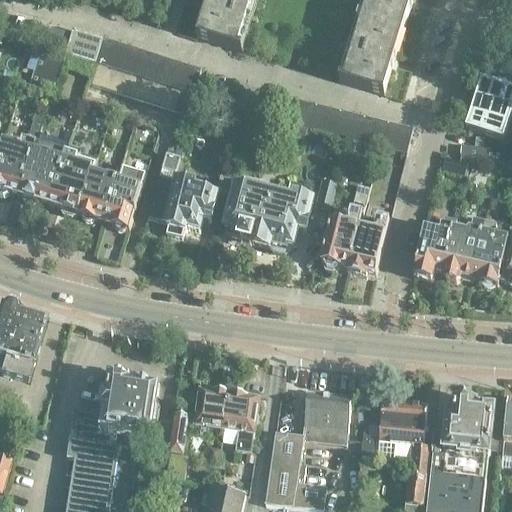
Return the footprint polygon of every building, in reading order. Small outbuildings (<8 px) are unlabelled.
[(210,0),(199,39),(238,52),(254,0),(210,0)] [(369,0),(363,22),(403,34),(413,0),(369,0)] [(363,22),(344,85),(384,97),(403,34),(363,22)] [(95,65),(103,41),(74,32),(66,56),(95,65)] [(116,45),(103,41),(95,65),(108,69),(116,45)] [(116,45),(108,69),(120,73),(128,49),(116,45)] [(42,49),(30,87),(54,95),(66,56),(42,49)] [(128,49),(120,73),(132,77),(140,53),(128,49)] [(140,53),(132,77),(144,81),(152,56),(140,53)] [(152,56),(144,81),(157,85),(165,60),(152,56)] [(165,60),(157,85),(169,88),(176,64),(165,60)] [(176,64),(169,88),(180,92),(188,67),(176,64)] [(98,67),(92,87),(102,90),(108,70),(98,67)] [(188,67),(180,92),(193,96),(202,72),(188,67)] [(108,70),(102,90),(112,93),(118,73),(108,70)] [(118,73),(112,93),(122,96),(128,76),(118,73)] [(128,76),(122,96),(132,99),(138,79),(128,76)] [(138,79),(132,99),(141,102),(148,82),(138,79)] [(511,90),(482,81),(466,130),(503,142),(511,116),(511,90)] [(148,82),(141,102),(151,105),(158,85),(148,82)] [(158,85),(151,105),(161,108),(167,88),(158,85)] [(167,88),(161,108),(171,111),(177,91),(167,88)] [(177,91),(171,111),(181,115),(187,94),(177,91)] [(278,98),(271,122),(286,125),(292,101),(278,98)] [(292,101),(286,125),(298,128),(304,104),(292,101)] [(304,104),(298,128),(310,131),(316,107),(304,104)] [(316,107),(310,131),(322,134),(328,110),(316,107)] [(328,110),(322,134),(335,137),(340,113),(328,110)] [(340,113),(335,137),(346,140),(352,116),(340,113)] [(346,140),(348,141),(358,143),(364,119),(352,116),(346,140)] [(358,143),(371,146),(377,122),(364,119),(358,143)] [(377,122),(371,146),(383,149),(389,124),(377,122)] [(273,136),(288,139),(290,127),(276,124),(273,136)] [(389,124),(383,149),(396,153),(402,128),(389,124)] [(30,138),(30,140),(39,143),(40,141),(44,128),(34,125),(30,138)] [(288,139),(302,143),(305,131),(290,127),(288,139)] [(402,128),(396,153),(407,156),(413,130),(402,128)] [(34,156),(21,198),(25,199),(27,204),(35,207),(40,204),(51,207),(64,165),(70,148),(74,134),(68,132),(64,146),(57,143),(55,149),(39,144),(35,156),(34,156)] [(64,165),(51,207),(62,211),(65,216),(74,219),(79,216),(81,216),(93,174),(95,169),(97,161),(80,156),(83,148),(77,146),(80,135),(74,134),(70,148),(64,165)] [(7,139),(0,160),(0,196),(5,198),(10,195),(21,198),(34,156),(37,148),(7,139)] [(483,149),(484,141),(475,140),(474,148),(483,149)] [(170,145),(167,158),(175,160),(179,147),(170,145)] [(179,147),(175,160),(181,162),(184,149),(179,147)] [(462,148),(461,161),(486,163),(487,151),(488,150),(483,149),(474,148),(462,148)] [(499,153),(487,151),(486,163),(508,166),(510,153),(499,153)] [(120,176),(105,224),(116,227),(118,231),(121,233),(125,233),(129,231),(131,232),(145,184),(129,179),(133,166),(130,165),(133,156),(126,154),(120,176)] [(158,191),(149,220),(168,225),(176,196),(179,183),(176,183),(181,162),(175,160),(167,158),(158,191)] [(445,161),(443,172),(467,178),(470,167),(445,161)] [(93,174),(81,216),(83,217),(85,221),(88,222),(92,223),(96,221),(105,224),(120,176),(95,169),(93,174)] [(227,234),(240,238),(238,245),(250,248),(252,242),(259,214),(269,217),(277,186),(258,182),(255,193),(237,189),(227,227),(229,228),(227,234)] [(176,196),(168,225),(167,229),(169,229),(169,232),(167,238),(182,242),(185,233),(187,234),(188,232),(200,235),(203,223),(212,225),(218,198),(198,193),(199,188),(179,183),(176,196)] [(332,211),(338,186),(323,183),(317,208),(332,211)] [(259,214),(252,242),(271,247),(274,250),(288,254),(292,252),(294,245),(295,245),(299,229),(308,231),(313,208),(286,201),(288,189),(277,186),(269,217),(259,214)] [(359,187),(352,215),(364,218),(370,190),(359,187)] [(334,221),(332,227),(322,266),(323,267),(326,273),(334,275),(341,271),(342,271),(343,271),(349,272),(358,233),(360,233),(364,218),(352,215),(337,211),(334,221)] [(358,233),(349,272),(349,273),(348,276),(349,276),(349,280),(351,284),(361,286),(365,284),(366,281),(367,281),(368,278),(377,280),(390,224),(378,221),(364,218),(360,233),(358,233)] [(427,224),(415,280),(432,284),(437,276),(443,277),(444,278),(454,235),(457,225),(457,224),(444,221),(443,228),(427,224)] [(454,235),(444,278),(448,285),(457,287),(464,283),(471,284),(485,224),(473,222),(472,229),(457,225),(454,235)] [(485,224),(471,284),(483,287),(485,290),(488,292),(492,292),(495,290),(498,290),(499,286),(500,286),(510,245),(509,245),(511,236),(511,235),(496,231),(497,227),(485,224)] [(510,245),(500,286),(510,288),(511,292),(511,235),(511,236),(509,245),(510,245)] [(0,372),(1,373),(0,377),(21,384),(22,382),(27,384),(45,324),(19,316),(19,315),(17,315),(18,314),(15,307),(8,305),(3,309),(3,310),(0,309),(0,310),(0,372)] [(233,370),(235,361),(226,360),(225,369),(233,370)] [(115,447),(117,435),(132,437),(131,439),(130,448),(148,450),(150,441),(150,440),(152,440),(155,417),(159,390),(131,385),(131,383),(130,383),(126,377),(116,375),(111,380),(110,380),(107,397),(102,396),(101,410),(105,411),(104,416),(103,416),(93,414),(75,412),(71,440),(70,440),(68,460),(76,461),(67,511),(109,511),(119,451),(121,452),(122,448),(115,447)] [(200,392),(196,423),(185,421),(183,436),(211,440),(212,431),(225,433),(230,395),(227,395),(225,391),(218,390),(217,393),(213,393),(212,394),(200,392)] [(230,395),(225,433),(223,443),(237,445),(236,454),(246,455),(252,456),(260,401),(249,399),(249,398),(243,397),(243,394),(235,393),(234,396),(230,395)] [(303,440),(304,440),(315,441),(315,444),(341,446),(341,443),(348,444),(349,435),(352,400),(307,396),(303,440)] [(433,449),(433,452),(458,455),(458,460),(474,461),(474,456),(489,458),(490,458),(495,411),(477,409),(471,401),(463,400),(456,404),(455,415),(448,414),(446,436),(435,435),(433,449)] [(365,423),(362,459),(378,460),(410,463),(411,447),(423,448),(427,408),(384,404),(382,424),(365,423)] [(511,405),(508,405),(504,445),(502,469),(511,470),(511,405)] [(185,421),(175,420),(169,454),(181,456),(182,446),(183,436),(185,421)] [(22,427),(2,421),(0,428),(0,432),(19,438),(22,427)] [(304,440),(303,440),(277,437),(267,508),(307,511),(323,511),(326,491),(303,488),(306,469),(300,468),(304,440)] [(411,447),(410,463),(406,506),(424,508),(427,478),(431,449),(423,448),(411,447)] [(219,463),(221,451),(209,450),(208,461),(219,463)] [(482,511),(489,459),(489,458),(474,456),(474,461),(458,460),(458,455),(433,452),(426,511),(482,511)] [(189,461),(172,459),(169,481),(185,483),(189,461)] [(0,499),(1,500),(11,464),(0,460),(0,499)] [(242,511),(246,499),(211,492),(205,511),(242,511)]
